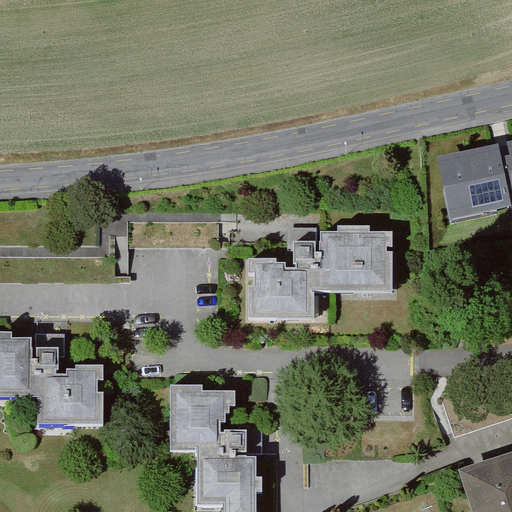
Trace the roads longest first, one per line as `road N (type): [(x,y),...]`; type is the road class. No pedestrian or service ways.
road 1 (residential): [(511,97),(306,144),(0,181)]
road 2 (residential): [(285,364),(192,361),(152,306),(0,305)]
road 3 (residential): [(511,355),(464,364),(285,364)]
road 4 (residential): [(285,364),(295,511)]
